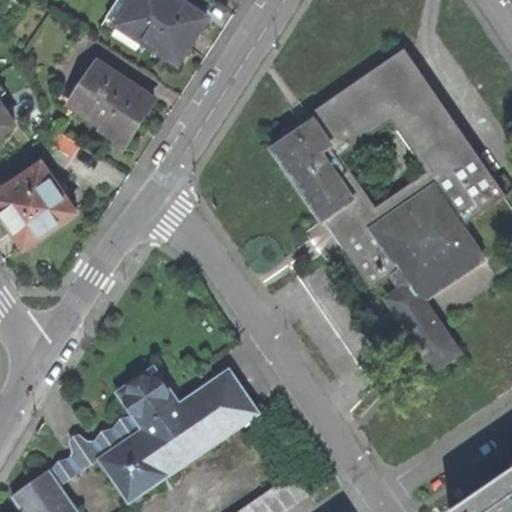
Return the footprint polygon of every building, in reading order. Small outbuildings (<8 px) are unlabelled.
[(194,39),(208,17),(181,0),(118,0),(102,24),(142,52),(148,42),(179,63),(194,39)] [(393,271),(402,285),(388,296),(390,299),(393,298),(439,364),(460,348),(422,292),(479,252),(483,258),(487,256),(465,222),(508,193),(479,151),(477,153),(426,80),(429,78),(406,47),(315,110),(313,109),(309,112),(310,115),(306,117),(302,121),(299,118),(273,138),(277,145),(275,147),(322,217),(330,212),(341,229),(348,240),(345,243),(374,284),(393,271)] [(156,99),(98,61),(86,80),(69,90),(63,98),(105,125),(102,129),(126,145),(141,122),(156,99)] [(0,132),(14,123),(0,101),(0,132)] [(43,158),(34,165),(35,168),(6,186),(7,190),(0,194),(0,207),(10,222),(26,246),(76,212),(63,192),(64,191),(43,158)] [(117,393),(133,417),(142,430),(99,460),(129,504),(261,413),(231,369),(182,402),(157,366),(117,393)] [(80,511),(62,486),(99,460),(142,430),(133,417),(84,451),(73,458),(53,472),(51,469),(11,497),(22,511),(80,511)] [(284,482),(297,501),(308,494),(295,474),(284,482)] [(511,511),(511,478),(473,505),(469,498),(448,511),(511,511)] [(286,509),(297,501),(284,482),(272,490),(286,509)] [(261,498),(270,511),(281,511),(286,509),(272,490),(261,498)] [(249,505),(253,511),(270,511),(261,498),(249,505)]
